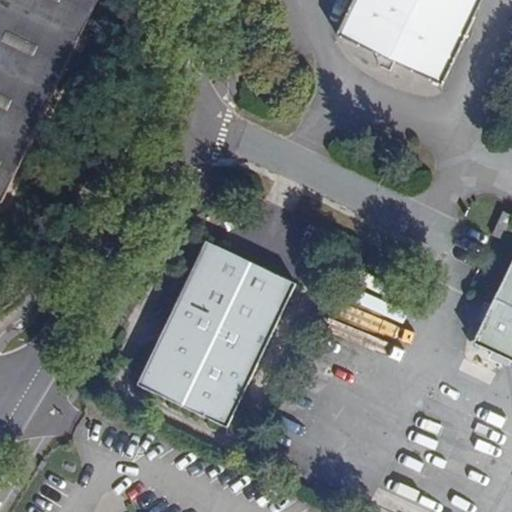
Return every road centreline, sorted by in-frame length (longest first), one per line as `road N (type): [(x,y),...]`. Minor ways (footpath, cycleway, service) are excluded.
road 1 (unclassified): [(171,113),(471,248)]
road 2 (tertiary): [(171,113),(153,184),(20,401)]
